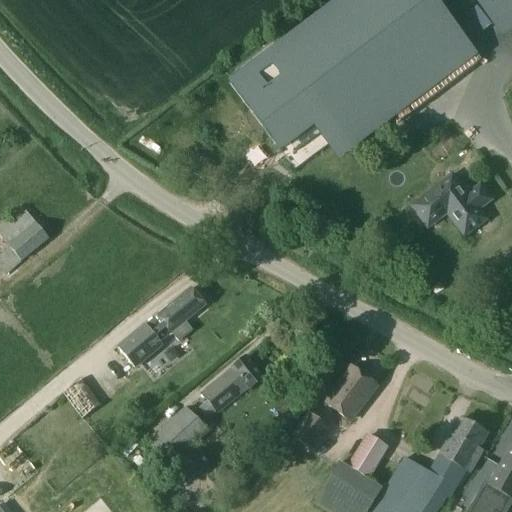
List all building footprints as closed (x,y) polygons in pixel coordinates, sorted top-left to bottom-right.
[(480,55),(438,0),(338,0),(234,83),(280,154),(289,148),(319,126),(324,133),(341,160),(480,55)] [(511,0),(476,0),(482,10),(494,31),(511,17),(511,0)] [(466,239),(485,224),(488,222),(480,212),(494,203),(489,197),(480,185),(467,195),(468,196),(468,197),(453,177),(411,209),(427,229),(446,215),(465,239),(466,239)] [(0,228),(0,270),(4,275),(19,262),(20,263),(48,240),(35,225),(36,225),(23,211),(0,228)] [(178,343),(192,333),(185,324),(205,308),(191,291),(118,349),(134,370),(160,349),(158,346),(171,335),(178,343)] [(207,420),(216,413),(217,414),(248,390),(249,392),(263,381),(248,361),(234,372),(203,396),(207,402),(198,410),(207,420)] [(352,370),(324,405),(347,422),(374,387),(352,370)] [(82,421),(100,405),(81,380),(62,396),(82,421)] [(208,434),(186,411),(148,446),(170,469),(208,434)] [(311,455),(330,431),(310,415),(291,439),(311,455)] [(372,510),(370,511),(439,511),(446,499),(451,501),(457,490),(460,492),(469,475),(482,452),(478,450),(486,436),(461,421),(440,458),(428,473),(404,460),(372,510)] [(366,437),(347,469),(368,481),(388,449),(366,437)] [(511,448),(490,488),(511,500),(511,448)] [(366,511),(369,508),(381,491),(338,465),(312,506),(322,511),(366,511)]
